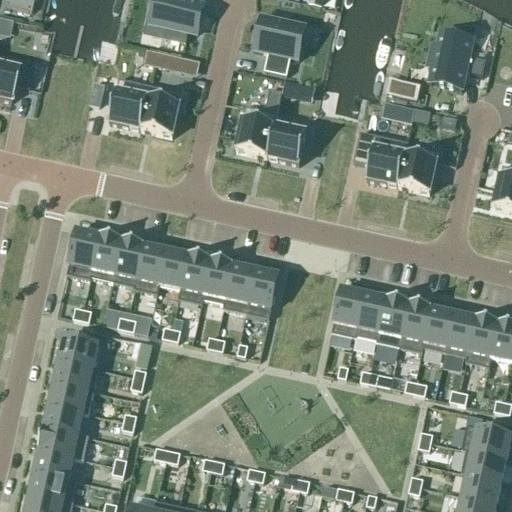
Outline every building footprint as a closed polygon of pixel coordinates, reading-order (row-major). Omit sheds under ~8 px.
[(3,0),(1,11),(30,17),(33,3),(22,1),(21,0),(3,0)] [(156,0),(150,29),(167,32),(165,42),(185,46),(184,49),(185,50),(188,37),(197,39),(198,34),(200,34),(201,31),(199,30),(202,17),(204,18),(204,17),(202,16),(203,11),(156,0)] [(323,1),(316,0),(309,0),(308,9),(321,12),(323,1)] [(261,24),(254,56),(268,59),(264,77),(286,82),(290,64),(298,66),(305,33),(261,24)] [(432,55),(429,70),(434,71),(430,90),(431,90),(432,88),(460,94),(460,96),(461,96),(465,79),(482,82),(486,66),(469,63),(473,44),(471,44),(471,46),(442,40),(443,38),(441,38),(437,56),(432,55)] [(0,58),(0,105),(11,108),(14,92),(27,95),(33,66),(0,58)] [(158,58),(154,71),(168,74),(171,61),(158,58)] [(417,106),(420,90),(389,84),(385,99),(417,106)] [(119,85),(109,129),(140,136),(150,92),(119,85)] [(93,92),(89,112),(101,114),(105,95),(93,92)] [(150,92),(140,136),(172,143),(181,99),(150,92)] [(245,113),(236,157),(267,164),(275,127),(282,98),(269,95),(264,117),(245,113)] [(414,115),(385,108),(381,123),(411,130),(412,126),(414,115)] [(418,115),(415,115),(414,115),(412,126),(428,130),(430,118),(418,115)] [(275,127),(267,164),(299,171),(307,134),(275,127)] [(360,138),(353,168),(369,172),(366,186),(398,193),(407,149),(360,138)] [(407,149),(398,193),(429,200),(438,158),(408,151),(408,149),(407,149)] [(511,174),(502,172),(493,214),(511,217),(511,174)] [(101,241),(76,236),(66,281),(91,287),(91,284),(101,241)] [(122,246),(101,241),(91,284),(113,289),(122,246)] [(143,251),(122,246),(113,289),(134,293),(143,251)] [(168,256),(143,251),(134,293),(133,296),(158,301),(160,292),(168,256)] [(188,261),(168,256),(160,292),(180,296),(188,261)] [(212,266),(188,261),(180,296),(178,306),(202,311),(203,306),(212,266)] [(232,270),(212,266),(203,306),(224,311),(232,270)] [(256,275),(232,270),(224,311),(223,315),(246,321),(256,275)] [(279,281),(256,275),(246,321),(269,326),(279,281)] [(365,300),(341,294),(332,339),(356,345),(356,342),(365,300)] [(386,304),(365,300),(356,342),(376,347),(386,304)] [(409,309),(386,304),(376,347),(376,349),(399,354),(409,309)] [(432,314),(409,309),(399,354),(422,359),(423,355),(432,314)] [(83,316),(75,314),(73,325),(81,327),(83,316)] [(454,319),(432,314),(423,355),(445,359),(454,319)] [(91,317),(83,316),(81,327),(89,329),(91,317)] [(475,324),(454,319),(445,359),(466,364),(475,324)] [(175,323),(172,335),(180,337),(183,325),(175,323)] [(128,326),(120,324),(117,335),(125,337),(128,326)] [(499,329),(475,324),(466,364),(465,369),(489,374),(491,365),(499,329)] [(128,326),(125,337),(134,338),(136,327),(128,326)] [(511,331),(499,329),(491,365),(511,369),(511,331)] [(172,335),(164,334),(162,345),(170,346),(172,335)] [(170,346),(178,348),(180,337),(172,335),(170,346)] [(217,345),(209,343),(206,355),(214,356),(217,345)] [(99,352),(63,344),(58,366),(94,374),(99,352)] [(214,356),(222,358),(225,347),(217,345),(214,356)] [(247,352),(239,350),(237,361),(245,363),(247,352)] [(149,365),(137,363),(135,372),(147,375),(149,365)] [(94,374),(58,366),(53,389),(94,398),(99,375),(94,374)] [(348,374),(340,372),(337,383),(346,385),(348,374)] [(146,378),(135,375),(133,384),(144,386),(146,378)] [(370,379),(362,377),(360,388),(368,390),(370,379)] [(368,390),(376,392),(379,381),(370,379),(368,390)] [(144,386),(133,384),(131,396),(142,398),(144,386)] [(416,389),(407,387),(404,398),(413,400),(416,389)] [(94,398),(53,389),(48,412),(84,420),(88,421),(94,398)] [(427,391),(416,389),(413,400),(424,403),(427,391)] [(460,399),(451,397),(449,408),(457,410),(460,399)] [(468,400),(460,399),(457,410),(465,412),(468,400)] [(504,408),(496,406),(493,418),(501,420),(504,408)] [(504,408),(501,420),(510,421),(511,410),(504,408)] [(84,420),(48,412),(43,433),(79,441),(84,420)] [(136,422),(125,420),(124,428),(135,430),(136,422)] [(135,430),(124,428),(122,436),(133,438),(135,430)] [(511,442),(466,432),(461,457),(466,458),(506,467),(511,442)] [(79,441),(43,433),(38,457),(74,465),(83,467),(89,443),(79,441)] [(433,441),(421,438),(420,446),(431,449),(433,441)] [(431,449),(420,446),(418,455),(429,457),(431,449)] [(168,457),(156,454),(154,465),(166,468),(168,457)] [(74,465),(38,457),(33,477),(69,485),(74,465)] [(180,459),(168,457),(166,468),(178,470),(180,459)] [(506,467),(466,458),(461,480),(465,481),(501,489),(506,467)] [(127,467),(115,464),(114,473),(125,475),(127,467)] [(213,466),(204,465),(202,476),(210,478),(213,466)] [(224,469),(213,466),(210,478),(222,480),(224,469)] [(125,475),(114,473),(112,481),(123,483),(125,475)] [(257,476),(249,475),(247,486),(255,487),(257,476)] [(265,478),(257,476),(255,487),(263,489),(265,478)] [(69,485),(33,477),(28,499),(71,509),(76,487),(69,485)] [(501,489),(465,481),(460,502),(496,510),(501,489)] [(423,486),(412,483),(410,491),(421,494),(423,486)] [(302,486),(294,484),(291,495),(299,497),(302,486)] [(310,488),(302,486),(299,497),(307,499),(310,488)] [(421,494),(410,491),(408,499),(420,502),(421,494)] [(346,496),(338,494),(336,505),(344,507),(346,496)] [(354,497),(346,496),(344,507),(352,509),(354,497)] [(71,509),(28,499),(25,511),(73,511),(74,509),(71,509)] [(374,511),(377,503),(368,501),(366,511),(374,511)] [(496,511),(496,510),(460,502),(458,511),(496,511)]
